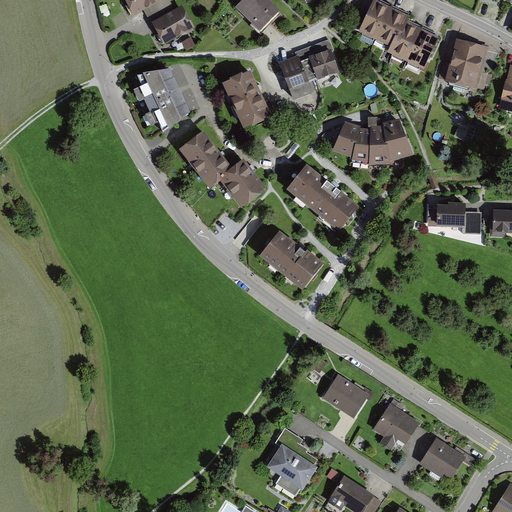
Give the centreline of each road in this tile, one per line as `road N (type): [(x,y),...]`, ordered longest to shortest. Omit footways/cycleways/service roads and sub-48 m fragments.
road 1 (residential): [(511,459),(306,326),(195,238),(120,124),(85,0)]
road 2 (track): [(306,326),(215,456),(152,511)]
road 3 (track): [(102,77),(0,147)]
